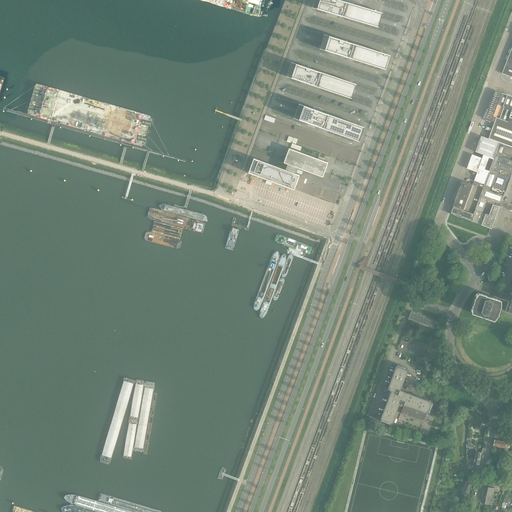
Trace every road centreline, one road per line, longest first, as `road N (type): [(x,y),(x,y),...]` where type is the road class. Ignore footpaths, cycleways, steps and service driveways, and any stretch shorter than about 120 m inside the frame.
road 1 (secondary): [(440,0),(250,511)]
road 2 (secondary): [(261,511),(450,0)]
road 3 (unclassified): [(338,236),(238,511)]
road 4 (unclassified): [(418,0),(420,13),(338,236)]
road 5 (unclassified): [(463,255),(441,220),(492,82)]
road 6 (residential): [(494,410),(454,370),(448,345),(453,315),(476,273)]
road 7 (unclassified): [(338,236),(218,193),(227,165)]
